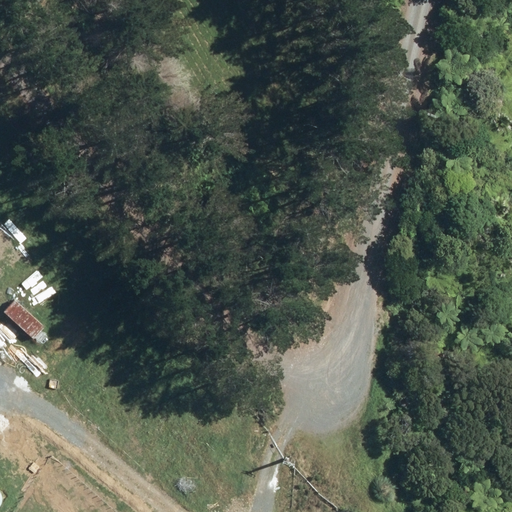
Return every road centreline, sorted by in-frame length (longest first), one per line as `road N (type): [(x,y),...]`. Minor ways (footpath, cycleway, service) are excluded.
road 1 (unclassified): [(323,394),(356,307),(424,0)]
road 2 (track): [(262,511),(277,446),(323,394)]
